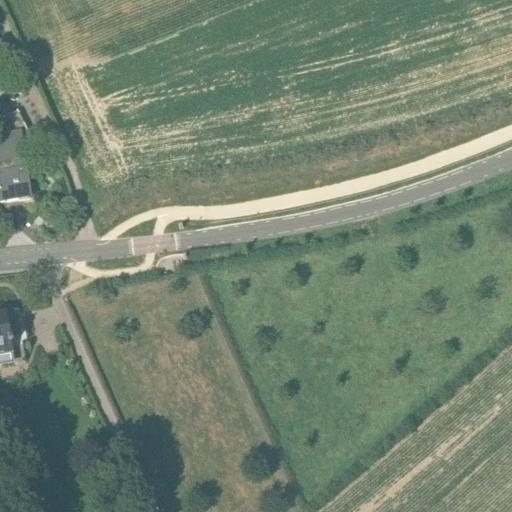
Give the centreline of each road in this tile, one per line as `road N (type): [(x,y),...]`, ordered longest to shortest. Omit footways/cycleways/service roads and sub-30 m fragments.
road 1 (tertiary): [(39,256),(306,223),(383,205),(511,157)]
road 2 (unclassified): [(152,511),(39,256)]
